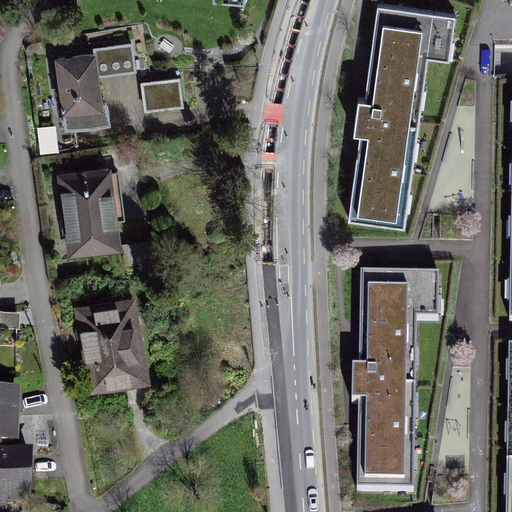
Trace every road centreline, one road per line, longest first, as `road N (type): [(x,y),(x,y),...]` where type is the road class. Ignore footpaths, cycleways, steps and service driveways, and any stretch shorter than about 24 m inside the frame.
road 1 (residential): [(79,511),(3,45),(30,0)]
road 2 (primary): [(304,511),(279,215),(282,132),(313,0)]
road 3 (track): [(89,511),(245,401),(292,389)]
